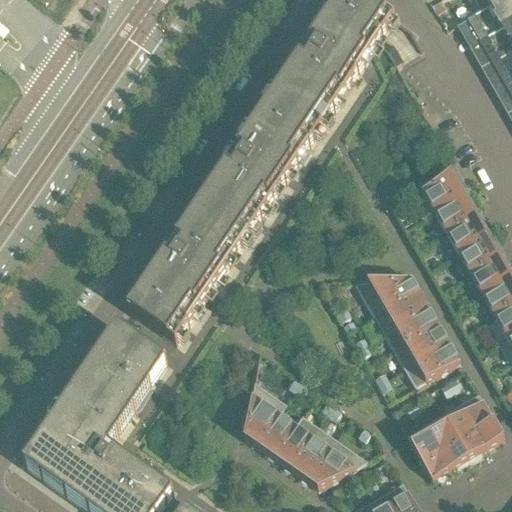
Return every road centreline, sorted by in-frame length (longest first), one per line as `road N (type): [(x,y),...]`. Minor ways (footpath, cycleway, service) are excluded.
road 1 (unclassified): [(0,464),(312,0)]
road 2 (tertiary): [(0,271),(194,0)]
road 3 (unclassified): [(130,0),(0,182)]
road 4 (residential): [(511,180),(429,31),(401,0)]
